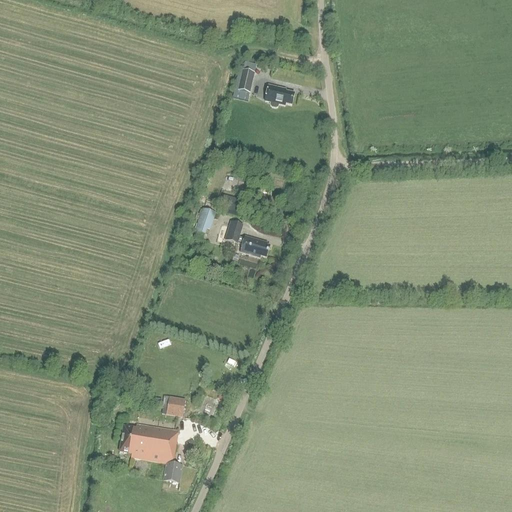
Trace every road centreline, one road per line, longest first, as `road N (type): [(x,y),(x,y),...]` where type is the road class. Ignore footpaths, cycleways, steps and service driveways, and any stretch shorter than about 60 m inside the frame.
road 1 (unclassified): [(194,511),(258,370),(333,168),(321,0)]
road 2 (track): [(333,168),(511,157)]
